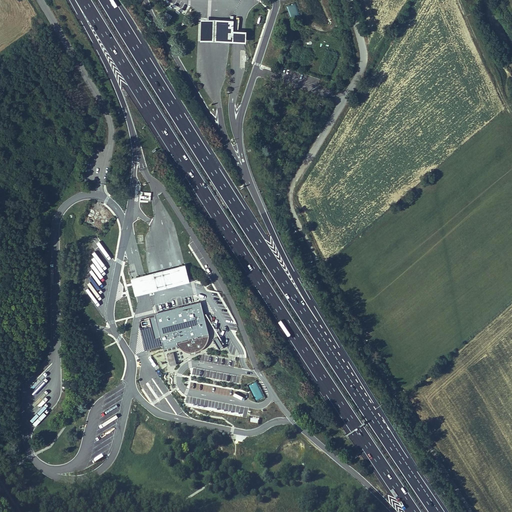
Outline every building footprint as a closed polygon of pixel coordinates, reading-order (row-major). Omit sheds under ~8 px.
[(286,6),(290,18),(299,15),(295,4),(286,6)] [(217,21),(202,20),(201,43),(216,43),(239,44),(247,44),(247,33),(241,32),(234,32),(235,21),(217,21)] [(186,262),(131,276),(136,294),(191,280),(186,262)] [(177,309),(155,314),(163,349),(209,338),(201,303),(177,309)] [(145,337),(154,334),(149,318),(141,320),(145,337)] [(150,358),(158,373),(161,372),(153,357),(150,358)] [(202,379),(205,378),(207,381),(210,379),(202,367),(197,370),(202,379)] [(241,393),(244,391),(233,374),(231,376),(241,393)]
